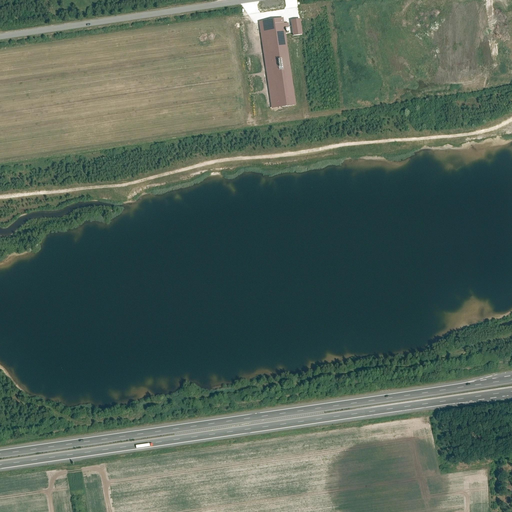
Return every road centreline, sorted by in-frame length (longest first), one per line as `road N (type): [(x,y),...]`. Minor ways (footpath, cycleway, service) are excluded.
road 1 (track): [(511,112),(430,139),(0,197)]
road 2 (trunk): [(511,379),(0,454)]
road 3 (trunk): [(0,465),(511,392)]
road 4 (unclassified): [(251,0),(0,36)]
